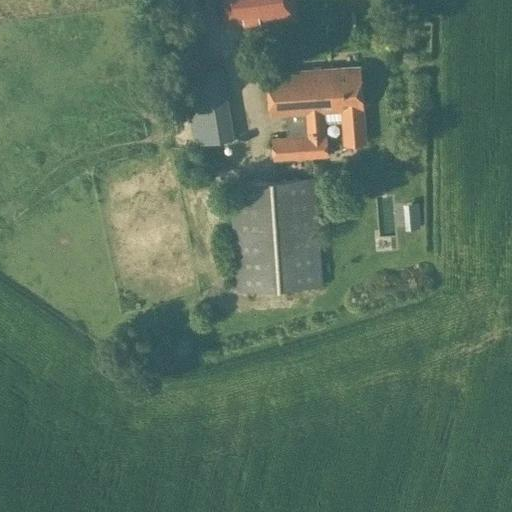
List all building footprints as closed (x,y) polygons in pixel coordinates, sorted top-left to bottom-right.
[(221,0),(225,28),(298,19),(295,0),(221,0)] [(222,68),(210,70),(201,9),(163,15),(173,75),(183,74),(194,143),(233,137),(222,68)] [(271,113),(286,113),(324,110),(342,109),(345,143),(366,142),(360,66),(329,68),(268,72),(271,113)] [(324,110),(286,113),(287,137),(272,138),(274,158),(267,158),(269,181),(230,183),(238,290),(322,284),(314,178),(313,156),(327,155),(324,110)] [(405,226),(420,225),(419,201),(404,202),(405,226)]
